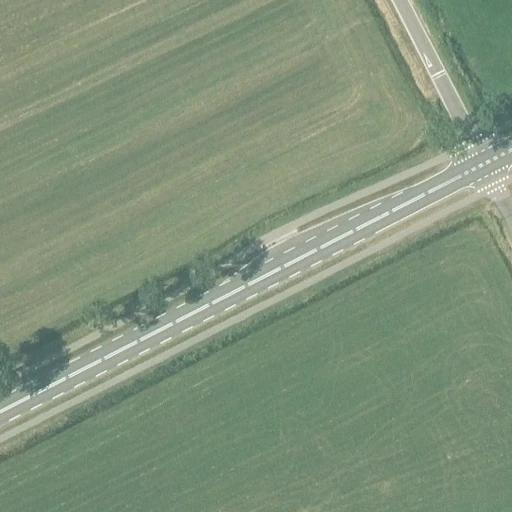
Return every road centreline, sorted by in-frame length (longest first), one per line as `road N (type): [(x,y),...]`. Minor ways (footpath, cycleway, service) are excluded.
road 1 (primary): [(0,412),(482,165)]
road 2 (unclassified): [(482,165),(397,0)]
